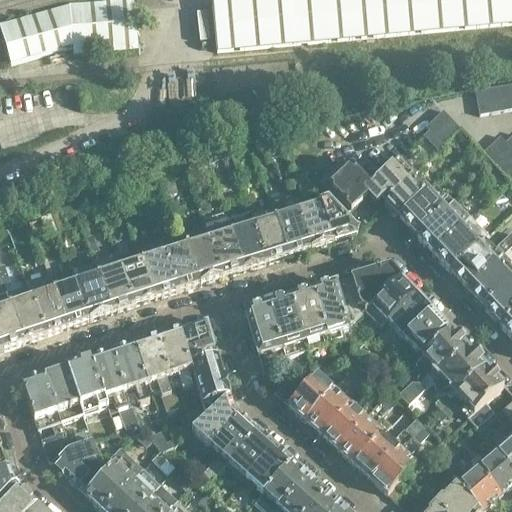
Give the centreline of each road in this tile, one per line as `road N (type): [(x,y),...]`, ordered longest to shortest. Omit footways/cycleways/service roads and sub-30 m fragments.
road 1 (residential): [(222,303),(394,247),(511,374)]
road 2 (residential): [(370,511),(252,402),(222,303)]
road 3 (residential): [(0,378),(222,303)]
road 4 (residential): [(0,379),(32,475),(69,511)]
